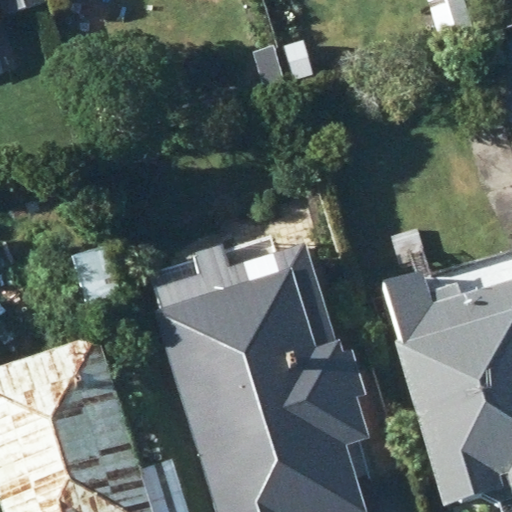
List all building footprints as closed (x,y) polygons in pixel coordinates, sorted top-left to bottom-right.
[(50,0),(4,0),(13,27),(55,14),(50,0)] [(511,47),(493,52),(511,125),(511,47)] [(511,192),(511,134),(505,112),(463,124),(487,200),(511,192)] [(185,300),(136,314),(196,511),(347,511),(335,471),(356,466),(343,424),(354,421),(341,377),(331,379),(326,366),(322,366),(293,268),(260,277),(254,255),(178,277),(185,300)] [(511,297),(502,265),(366,307),(425,511),(485,511),(511,504),(511,297)] [(141,511),(92,352),(0,380),(0,511),(141,511)] [(186,511),(174,469),(140,478),(150,511),(186,511)]
